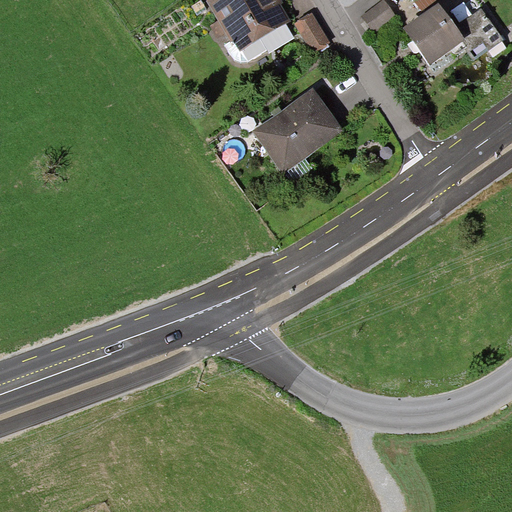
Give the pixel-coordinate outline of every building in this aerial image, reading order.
[(281,0),(211,0),(207,3),(219,22),(212,26),(220,38),(225,34),(231,43),(226,46),(235,60),(242,62),(249,63),(268,52),(261,41),(292,23),(281,5),(284,4),(281,0)] [(415,0),(414,1),(424,14),(441,0),(415,0)] [(383,1),(363,17),(375,34),(396,18),(383,1)] [(440,4),(404,30),(415,45),(432,67),(462,44),(476,63),(506,41),(482,9),(457,27),(440,4)] [(312,15),(296,26),(313,54),(330,44),(312,15)] [(313,91),(254,133),(283,175),(343,133),(313,91)]
